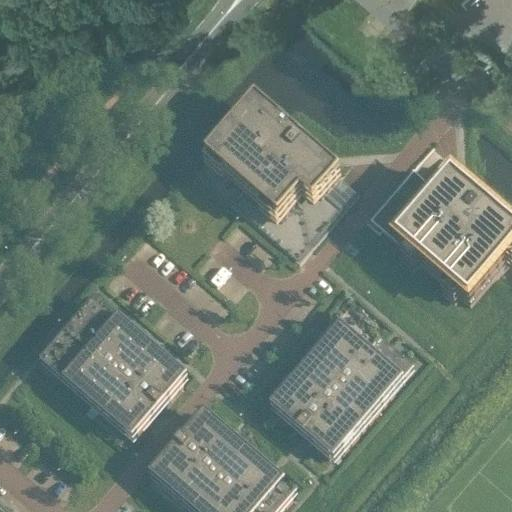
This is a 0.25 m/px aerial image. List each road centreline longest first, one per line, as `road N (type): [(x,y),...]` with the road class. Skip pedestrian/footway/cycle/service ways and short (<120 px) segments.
road 1 (tertiary): [(0,282),(238,0)]
road 2 (residential): [(236,354),(464,87)]
road 3 (residential): [(103,511),(236,354)]
road 4 (residential): [(464,87),(355,0)]
road 5 (residential): [(236,354),(135,266)]
